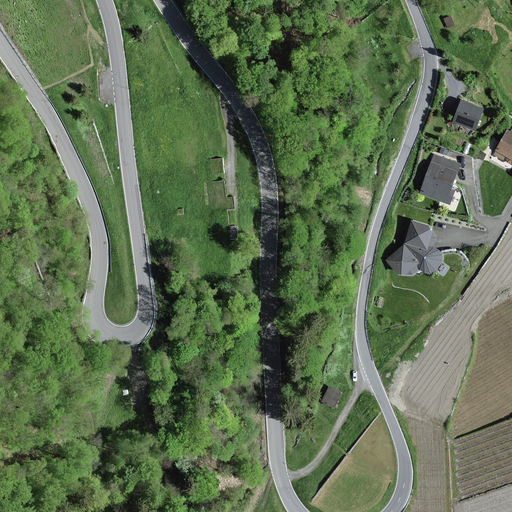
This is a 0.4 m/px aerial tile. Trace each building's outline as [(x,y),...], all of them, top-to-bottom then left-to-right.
[(483,109),(462,101),(454,122),(475,130),(483,109)] [(511,130),(511,132),(507,130),(495,153),(511,162),(511,130)] [(460,164),(434,155),(421,193),(450,203),(454,191),(451,190),(460,164)] [(224,174),(223,158),(210,159),(211,175),(224,174)] [(226,198),(225,181),(212,182),(214,211),(236,209),(235,197),(226,198)] [(434,246),(436,238),(429,226),(411,221),(405,244),(387,260),(399,276),(414,275),(419,270),(425,272),(431,274),(436,271),(442,261),(442,255),(439,250),(434,246)] [(342,392),(329,386),(321,401),(334,408),(342,392)]
